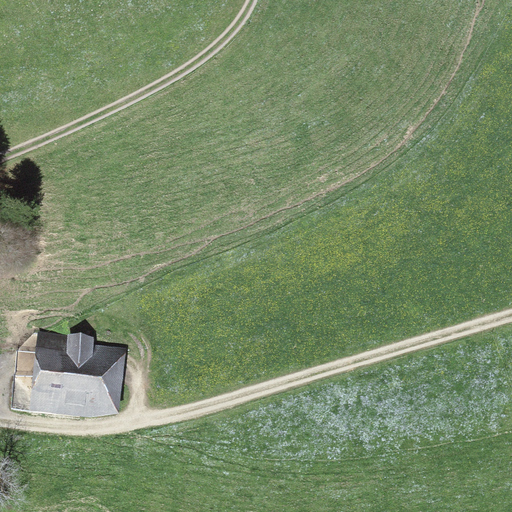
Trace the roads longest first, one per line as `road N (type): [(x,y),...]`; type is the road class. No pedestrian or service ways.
road 1 (track): [(511,321),(173,419),(103,433),(0,428)]
road 2 (track): [(0,156),(174,79),(217,50),(249,0)]
